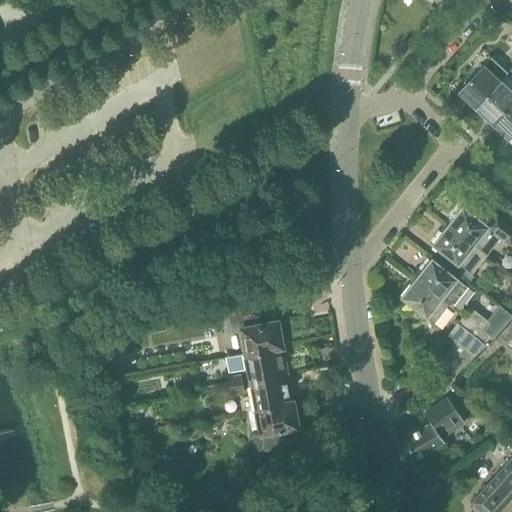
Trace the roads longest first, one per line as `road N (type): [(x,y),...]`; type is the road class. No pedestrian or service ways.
road 1 (unclassified): [(409,511),(364,360),(353,271)]
road 2 (residential): [(458,144),(353,271)]
road 3 (unclassified): [(353,271),(349,124)]
road 4 (unclassified): [(349,124),(362,0)]
